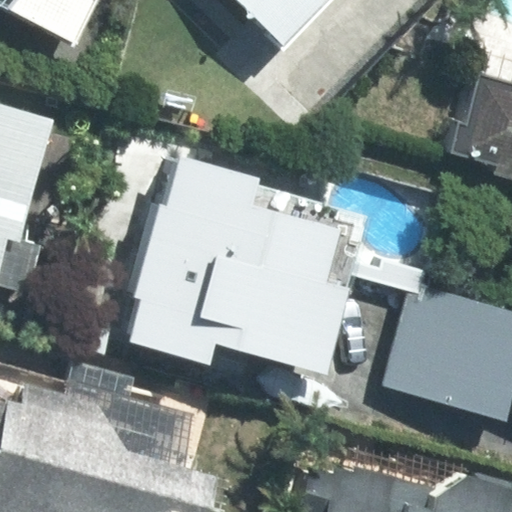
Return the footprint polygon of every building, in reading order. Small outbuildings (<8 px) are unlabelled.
[(5,0),(58,30),(75,0),(5,0)] [(213,0),(254,42),(298,0),(213,0)] [(511,71),(460,58),(438,146),(511,165),(511,71)] [(0,225),(37,100),(0,88),(0,225)] [(158,140),(109,327),(183,347),(190,321),(306,351),(328,269),(301,262),(316,207),(224,183),(231,159),(158,140)] [(401,267),(373,371),(496,404),(505,370),(511,371),(511,252),(501,294),(401,267)] [(0,378),(0,511),(168,511),(195,409),(7,360),(3,379),(0,378)] [(511,511),(511,504),(490,499),(498,466),(433,448),(424,481),(295,446),(277,511),(511,511)]
